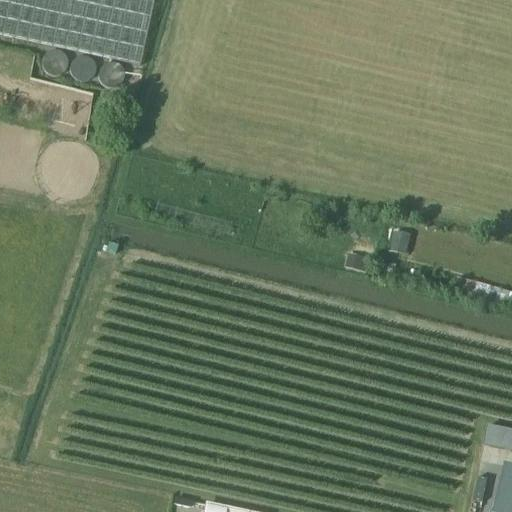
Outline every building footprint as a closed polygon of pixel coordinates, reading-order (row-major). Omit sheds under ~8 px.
[(0,0),(0,37),(140,68),(154,0),(0,0)] [(395,234),(390,255),(405,258),(410,238),(395,234)] [(345,270),(362,274),(365,259),(348,256),(345,270)] [(511,431),(488,427),(484,447),(511,452),(511,431)] [(496,511),(511,511),(511,469),(505,468),(496,511)] [(193,503),(175,499),(174,505),(192,509),(193,503)]
